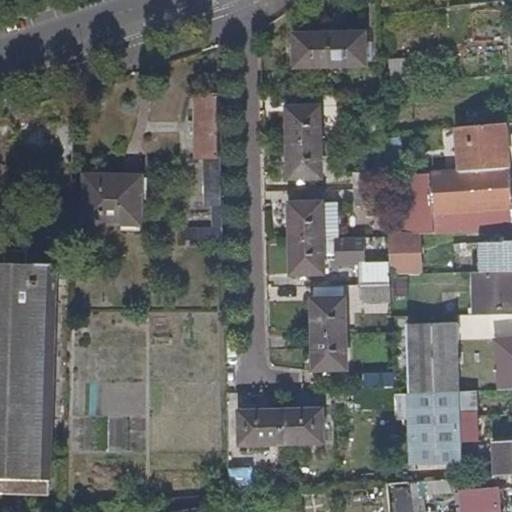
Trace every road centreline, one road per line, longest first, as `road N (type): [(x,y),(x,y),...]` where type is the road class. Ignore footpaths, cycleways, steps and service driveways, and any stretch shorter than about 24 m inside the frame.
road 1 (residential): [(242,0),(249,372)]
road 2 (tertiary): [(161,0),(0,54)]
